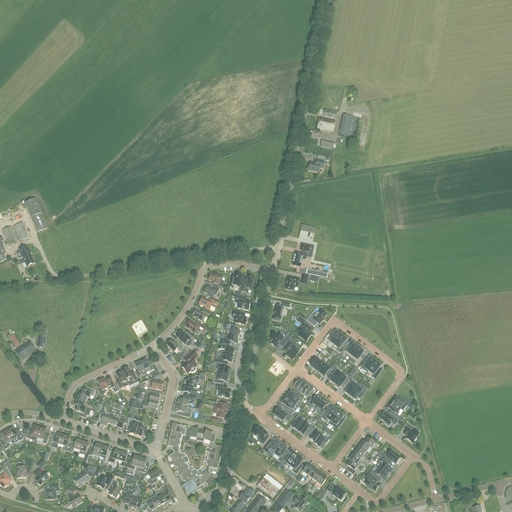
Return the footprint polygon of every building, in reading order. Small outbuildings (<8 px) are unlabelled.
[(327,96),(338,98),(338,100),(343,101),(344,95),(328,91),(327,96)] [(336,119),(337,112),(324,110),(323,117),(336,119)] [(343,116),(339,136),(353,139),(357,119),(343,116)] [(317,129),(333,132),(335,121),(320,118),(317,129)] [(321,147),(333,149),(334,143),(322,140),(321,147)] [(323,169),(324,162),(315,160),(314,164),(310,163),(308,170),(318,173),(319,168),(323,169)] [(49,228),(36,199),(27,203),(39,232),(49,228)] [(23,222),(15,225),(21,241),(28,238),(23,222)] [(18,243),(11,226),(2,230),(10,246),(18,243)] [(308,252),(310,253),(311,246),(301,244),(300,250),(302,251),(301,254),(295,253),(292,267),(300,269),(302,260),(304,261),(306,259),(308,252)] [(21,254),(23,260),(19,262),(21,265),(25,263),(27,268),(34,264),(28,251),(21,254)] [(307,267),(306,272),(319,275),(321,270),(307,267)] [(209,280),(215,282),(214,285),(219,287),(222,288),(224,282),(220,281),(222,277),(217,276),(217,275),(216,274),(215,273),(214,274),(214,275),(211,274),(209,280)] [(235,274),(234,277),(231,276),(228,287),(232,288),(233,286),(239,288),(239,286),(240,286),(242,279),(241,279),(241,276),(240,276),(240,275),(236,274),(236,275),(235,274)] [(247,277),(247,280),(244,279),(241,292),(248,293),(248,289),(252,290),(254,278),(251,278),(252,277),(248,276),(248,277),(247,277)] [(299,279),(287,277),(285,288),(286,289),(286,290),(289,290),(290,289),(292,290),(293,286),(297,287),(299,279)] [(218,290),(219,287),(214,285),(213,288),(211,289),(207,287),(204,293),(209,295),(208,296),(213,298),(213,296),(214,297),(214,295),(216,295),(219,290),(218,290)] [(250,303),(246,302),(246,298),(236,296),(235,301),(239,301),(237,308),(248,310),(250,303)] [(202,298),(199,304),(206,307),(205,308),(209,310),(211,307),(216,309),(217,306),(218,307),(219,303),(211,299),(210,302),(202,298)] [(276,306),(273,320),(281,321),(283,308),(276,306)] [(201,313),(196,310),(195,312),(194,312),(193,314),(193,315),(193,316),(203,322),(206,317),(207,318),(209,314),(203,310),(201,313)] [(314,311),(306,321),(313,326),(316,322),(319,325),(326,315),(320,310),(317,314),(314,311)] [(245,325),(247,318),(244,318),(245,314),(233,312),(233,315),(232,319),(235,320),(235,323),(238,324),(242,325),(245,325)] [(507,315),(501,316),(503,328),(511,326),(511,318),(508,319),(507,315)] [(496,317),(489,318),(491,330),(498,329),(499,335),(504,334),(502,321),(497,322),(496,317)] [(196,326),(190,321),(186,327),(191,331),(194,334),(197,329),(203,333),(206,329),(198,323),(196,326)] [(226,331),(226,335),(237,337),(238,334),(239,334),(240,331),(231,329),(232,326),(225,324),(224,331),(226,331)] [(303,330),(298,336),(306,342),(311,335),(308,333),(312,329),(306,324),(302,329),(303,330)] [(458,330),(456,331),(460,342),(460,343),(464,341),(465,344),(470,342),(467,333),(464,334),(463,329),(462,329),(462,328),(458,330)] [(451,337),(448,338),(450,346),(454,345),(454,344),(460,342),(456,331),(455,331),(455,330),(451,332),(450,332),(451,337)] [(186,336),(181,331),(179,333),(178,333),(177,334),(177,335),(176,336),(185,345),(190,339),(187,336),(186,336)] [(286,345),(290,339),(286,336),(284,339),(278,334),(277,334),(275,332),(271,338),(273,340),(270,343),(276,348),(279,344),(280,345),(283,342),(286,345)] [(334,345),(341,336),(336,332),(332,337),(328,335),(324,341),(327,343),(329,342),(334,345)] [(9,338),(11,341),(15,347),(20,344),(16,338),(14,335),(9,338)] [(237,340),(237,337),(226,335),(224,341),(221,340),(220,343),(228,345),(229,342),(237,344),(238,340),(237,340)] [(444,335),(438,337),(440,344),(439,344),(441,348),(444,347),(446,355),(452,354),(448,341),(446,342),(444,335)] [(499,340),(495,341),(496,348),(508,346),(507,339),(508,339),(508,335),(498,337),(499,340)] [(343,345),(347,340),(341,336),(334,345),(339,349),(337,351),(341,354),(343,351),(346,347),(343,345)] [(22,362),(36,351),(30,341),(15,351),(22,362)] [(176,345),(172,341),(167,345),(174,352),(177,350),(180,352),(184,348),(178,342),(176,345)] [(198,341),(194,346),(199,349),(206,347),(198,341)] [(286,356),(292,361),(298,353),(293,349),(295,346),(289,342),(283,350),(288,353),(286,356)] [(234,350),(230,349),(231,346),(228,345),(220,343),(218,349),(221,350),(220,354),(232,357),(233,354),(234,354),(234,351),(234,350)] [(351,359),(358,349),(358,348),(358,347),(355,345),(354,346),(353,345),(350,349),(347,347),(342,353),(346,356),(346,355),(351,359)] [(508,346),(496,348),(497,355),(501,354),(502,358),(504,358),(510,357),(508,346)] [(360,357),(364,353),(363,352),(363,351),(360,349),(359,349),(358,349),(351,359),(356,362),(355,363),(358,365),(363,359),(360,357)] [(431,351),(424,353),(427,363),(429,363),(429,366),(441,363),(440,357),(433,359),(431,351)] [(187,373),(190,371),(191,373),(193,373),(195,371),(196,369),(195,368),(197,366),(193,361),(197,357),(194,352),(184,360),(187,363),(182,367),(187,373)] [(471,358),(470,352),(460,355),(462,361),(471,358)] [(232,359),(232,357),(220,354),(219,360),(216,360),(215,363),(218,364),(222,365),(223,361),(230,363),(231,363),(232,362),(233,360),(232,359)] [(504,363),(499,364),(500,370),(511,368),(511,362),(511,361),(511,356),(510,357),(504,358),(504,363)] [(315,370),(321,362),(316,358),(310,366),(315,370)] [(367,373),(376,362),(370,358),(367,362),(364,360),(359,367),(367,373)] [(473,364),(471,358),(462,361),(463,366),(473,364)] [(155,365),(153,366),(152,364),(149,365),(146,360),(141,363),(145,371),(146,373),(154,369),(155,372),(158,371),(155,365)] [(278,375),(284,367),(277,362),(271,370),(278,375)] [(320,373),(326,365),(321,362),(315,370),(320,373)] [(377,371),(381,366),(376,362),(367,373),(368,371),(373,375),(372,377),(375,380),(380,374),(377,371)] [(142,372),(145,371),(141,363),(135,365),(138,371),(135,372),(138,377),(141,376),(140,374),(142,373),(142,372)] [(224,365),(222,365),(218,364),(216,370),(218,370),(218,374),(229,376),(230,370),(223,368),(224,365)] [(475,369),(473,364),(463,366),(465,372),(475,369)] [(324,377),(330,369),(326,365),(320,373),(324,377)] [(435,369),(429,371),(430,377),(439,375),(440,375),(438,369),(439,368),(438,365),(434,366),(435,369)] [(511,368),(500,370),(501,376),(506,375),(507,380),(511,379),(511,368)] [(128,369),(122,371),(129,385),(129,386),(138,382),(137,380),(134,374),(131,375),(128,369)] [(334,384),(342,375),(334,369),(331,373),(330,374),(333,376),(329,381),(334,384)] [(476,375),(475,369),(465,372),(466,378),(476,375)] [(129,385),(122,371),(122,372),(123,373),(117,376),(120,381),(117,383),(120,390),(129,385)] [(228,383),(229,376),(218,374),(216,380),(214,379),(213,383),(219,384),(220,381),(228,383)] [(349,381),(342,375),(334,384),(336,386),(335,386),(338,389),(339,388),(343,384),(346,386),(349,381)] [(430,377),(430,378),(432,384),(438,382),(439,385),(443,384),(442,381),(441,381),(439,375),(430,377)] [(161,391),(163,384),(158,383),(157,380),(155,377),(150,381),(148,381),(149,384),(151,384),(151,387),(151,388),(152,388),(152,389),(161,391)] [(199,379),(192,378),(189,377),(188,380),(185,380),(185,381),(184,382),(183,384),(184,385),(184,386),(193,388),(197,389),(197,386),(199,379)] [(104,380),(109,390),(112,389),(112,391),(113,391),(115,393),(119,391),(119,392),(118,393),(122,401),(125,400),(117,385),(114,386),(111,379),(105,382),(104,380)] [(349,381),(346,386),(349,388),(346,391),(345,393),(350,397),(357,387),(354,384),(355,383),(351,379),(349,381)] [(109,390),(104,380),(98,383),(101,389),(98,390),(101,396),(102,399),(105,397),(104,395),(106,394),(106,392),(105,390),(108,389),(109,390)] [(313,387),(307,382),(305,385),(303,383),(302,384),(299,381),(294,387),(304,394),(308,389),(311,391),(313,387)] [(511,382),(502,384),(503,391),(511,389),(511,382)] [(440,389),(433,391),(435,397),(447,394),(444,384),(443,384),(439,385),(440,389)] [(232,393),(231,393),(231,391),(227,390),(227,387),(217,385),(216,390),(220,391),(218,396),(229,399),(230,397),(231,398),(232,393)] [(193,388),(184,386),(183,392),(190,394),(190,398),(195,399),(197,392),(193,391),(193,388)] [(78,393),(78,395),(89,399),(90,396),(94,397),(95,390),(85,387),(85,389),(82,389),(82,390),(81,393),(78,393)] [(368,389),(365,387),(362,391),(357,387),(350,397),(355,400),(357,398),(360,394),(363,396),(368,389)] [(154,392),(146,390),(145,396),(146,397),(145,400),(159,403),(160,397),(153,395),(154,392)] [(288,394),(285,398),(296,405),(300,400),(302,402),(304,398),(298,394),(296,397),(290,393),(289,395),(288,394)] [(447,394),(435,397),(437,403),(444,401),(445,405),(451,403),(450,399),(448,399),(447,394)] [(482,394),(472,397),(473,403),(483,400),(482,394)] [(89,399),(78,395),(76,400),(85,403),(87,398),(89,399)] [(195,399),(190,398),(188,397),(182,396),(182,400),(179,399),(178,405),(187,407),(188,405),(190,405),(190,404),(193,405),(194,402),(195,399)] [(315,410),(322,400),(320,399),(321,398),(319,396),(317,397),(317,396),(312,402),(310,400),(306,405),(311,409),(312,407),(315,410)] [(296,405),(285,398),(283,401),(284,401),(282,404),(288,408),(285,411),(286,411),(291,416),(294,412),(292,411),(296,405)] [(402,402),(396,398),(392,403),(403,411),(406,406),(407,407),(410,404),(404,399),(402,402)] [(84,408),(85,403),(76,400),(75,405),(91,411),(91,410),(84,408)] [(157,410),(159,403),(145,400),(144,404),(142,410),(150,412),(150,408),(157,410)] [(324,402),(322,400),(315,410),(318,412),(317,414),(322,417),(326,412),(323,410),(327,404),(327,403),(325,401),(324,402)] [(483,400),(473,403),(475,408),(485,405),(483,400)] [(403,411),(392,403),(388,408),(394,413),(392,415),(398,420),(400,417),(398,415),(399,414),(399,413),(401,410),(403,411)] [(215,406),(214,413),(217,414),(216,418),(225,420),(228,405),(219,404),(219,406),(215,406)] [(444,410),(440,412),(440,413),(441,417),(442,418),(453,415),(451,409),(453,408),(452,404),(445,406),(446,409),(444,410)] [(89,416),(91,411),(75,405),(75,406),(77,406),(76,412),(81,414),(80,417),(86,419),(87,416),(89,416)] [(187,410),(187,407),(178,405),(176,412),(184,413),(183,417),(190,418),(191,412),(189,412),(189,411),(187,410)] [(485,405),(475,408),(476,414),(486,411),(485,405)] [(329,424),(338,412),(333,408),(328,414),(326,412),(322,417),(321,418),(326,421),(327,419),(331,422),(329,424)] [(109,418),(106,417),(107,414),(104,413),(105,410),(102,409),(98,422),(101,423),(101,425),(107,426),(107,424),(109,418)] [(291,416),(286,411),(284,414),(278,409),(277,410),(276,410),(273,413),(274,414),(273,415),(283,422),(286,418),(288,420),(291,416)] [(486,411),(476,414),(478,419),(488,417),(486,411)] [(339,422),(343,417),(341,415),(342,414),(339,412),(338,412),(329,424),(337,430),(342,424),(339,422)] [(113,426),(116,414),(111,413),(109,418),(107,424),(113,426)] [(383,414),(380,418),(381,418),(380,419),(385,423),(384,424),(388,427),(389,426),(390,427),(392,423),(395,425),(399,420),(392,416),(391,418),(384,413),(383,414)] [(120,421),(121,417),(121,416),(116,414),(113,426),(117,427),(118,427),(119,421),(120,421)] [(453,415),(442,418),(442,421),(443,425),(447,423),(449,428),(456,426),(453,415)] [(128,427),(130,420),(129,422),(124,420),(124,418),(121,417),(120,421),(119,421),(118,427),(117,427),(117,430),(122,432),(124,427),(127,428),(127,427),(128,427)] [(305,423),(297,417),(294,421),(296,423),(293,428),(298,432),(305,423)] [(139,427),(140,424),(140,423),(130,420),(128,427),(131,428),(131,429),(131,430),(130,434),(136,436),(138,428),(139,427)] [(313,429),(305,423),(298,432),(303,436),(307,431),(310,433),(313,429)] [(471,423),(454,428),(456,434),(460,432),(463,433),(462,440),(469,442),(472,431),(469,431),(471,423)] [(146,434),(148,428),(139,425),(140,424),(139,427),(138,428),(136,436),(141,438),(143,433),(146,434)] [(170,433),(168,446),(174,448),(173,451),(175,453),(169,456),(173,464),(176,468),(177,468),(178,469),(177,470),(179,474),(183,482),(184,481),(194,475),(193,473),(197,471),(194,470),(192,466),(190,468),(187,463),(189,461),(187,457),(184,453),(182,454),(179,450),(182,436),(185,436),(187,430),(183,429),(181,429),(181,426),(172,424),(171,431),(172,431),(171,433),(170,433)] [(415,429),(410,425),(404,434),(408,437),(406,439),(412,443),(414,441),(415,441),(417,438),(416,438),(419,434),(413,430),(415,429)] [(37,438),(41,427),(37,426),(37,427),(34,426),(32,432),(28,431),(26,438),(30,440),(31,436),(37,438)] [(45,429),(41,427),(37,438),(43,440),(42,444),(47,445),(49,438),(45,436),(47,430),(44,430),(45,429)] [(254,432),(253,433),(262,440),(260,443),(263,445),(267,440),(264,438),(267,434),(258,427),(256,429),(255,428),(253,431),(254,432)] [(200,442),(202,431),(197,430),(197,429),(192,428),(190,438),(197,439),(196,441),(200,442)] [(309,439),(314,444),(322,434),(315,428),(310,433),(313,435),(309,439)] [(10,430),(7,431),(12,441),(18,438),(20,442),(24,439),(23,437),(20,432),(17,434),(16,434),(13,429),(10,430)] [(12,441),(7,431),(4,433),(4,434),(2,436),(5,440),(4,442),(1,444),(5,450),(9,448),(7,444),(12,441)] [(207,433),(202,431),(200,442),(204,442),(204,441),(210,442),(212,433),(208,432),(207,433)] [(58,444),(61,445),(64,437),(62,436),(62,435),(59,434),(58,435),(57,438),(53,437),(50,447),(56,449),(57,446),(58,446),(58,444)] [(317,448),(318,447),(319,448),(323,443),(326,445),(329,440),(326,438),(321,435),(322,434),(314,444),(315,445),(314,446),(317,448)] [(69,452),(72,442),(69,441),(70,439),(64,437),(61,445),(64,446),(63,448),(64,448),(63,451),(69,453),(69,452)] [(376,445),(378,442),(376,440),(373,438),(371,440),(370,440),(368,438),(367,440),(364,443),(370,447),(371,449),(375,444),(376,445)] [(80,451),(83,442),(77,440),(76,444),(72,442),(69,452),(72,454),(74,449),(80,451)] [(270,451),(274,454),(282,444),(279,441),(278,442),(276,441),(272,446),(269,444),(265,450),(268,453),(270,451)] [(88,459),(92,447),(89,446),(89,444),(83,442),(80,451),(79,454),(85,456),(85,458),(88,459)] [(370,447),(364,443),(363,442),(359,446),(366,452),(370,447)] [(285,447),(285,446),(282,444),(274,454),(280,458),(278,460),(281,462),(285,457),(285,456),(283,454),(287,449),(285,447)] [(99,457),(103,447),(96,445),(96,446),(92,445),(92,447),(88,459),(89,456),(92,457),(93,455),(99,457)] [(204,460),(203,462),(206,463),(205,467),(207,467),(207,469),(208,469),(208,468),(217,469),(218,465),(219,461),(220,456),(219,456),(220,454),(221,454),(221,452),(222,448),(213,446),(212,449),(210,449),(206,448),(206,449),(206,452),(209,453),(208,454),(207,458),(207,460),(204,460)] [(363,456),(366,452),(359,446),(356,451),(363,456)] [(108,464),(112,451),(108,450),(109,449),(103,447),(99,457),(105,459),(104,463),(108,464)] [(119,461),(122,452),(116,451),(115,452),(112,451),(108,464),(108,462),(114,464),(116,460),(119,461)] [(360,461),(363,456),(356,451),(353,455),(360,461)] [(388,455),(386,453),(383,458),(388,462),(390,459),(396,464),(400,459),(391,451),(388,455)] [(127,468),(131,457),(127,456),(128,455),(122,452),(119,461),(122,462),(121,466),(127,468)] [(287,464),(290,467),(298,457),(296,456),(296,454),(294,453),(293,453),(292,453),(288,459),(285,457),(281,462),(281,463),(285,466),(287,464)] [(356,465),(360,461),(353,455),(349,460),(351,461),(356,465)] [(138,468),(141,459),(134,457),(134,458),(131,457),(127,468),(134,470),(135,467),(138,468)] [(300,458),(299,458),(298,457),(290,467),(293,469),(292,471),(296,475),(301,469),(298,467),(303,461),(302,461),(302,459),(300,458)] [(389,468),(392,465),(388,462),(383,458),(380,462),(382,463),(378,468),(388,475),(389,473),(390,473),(392,471),(389,468)] [(147,461),(141,459),(138,468),(141,468),(139,472),(146,474),(149,470),(148,467),(150,464),(146,463),(147,461)] [(17,468),(18,479),(27,478),(26,470),(31,470),(31,461),(25,462),(25,467),(17,468)] [(42,461),(37,465),(40,469),(46,464),(42,461)] [(354,471),(358,466),(356,465),(351,461),(347,466),(351,469),(348,472),(353,476),(356,472),(354,471)] [(308,476),(313,469),(308,465),(303,472),(308,476)] [(92,467),(91,468),(87,467),(86,471),(85,474),(84,474),(74,480),(79,488),(82,486),(82,485),(89,480),(86,476),(87,475),(89,476),(89,477),(93,478),(96,468),(92,467)] [(186,484),(183,486),(189,496),(196,491),(199,490),(196,486),(199,484),(200,486),(206,483),(208,486),(213,483),(211,480),(212,479),(207,472),(208,469),(207,469),(207,467),(205,467),(205,470),(202,471),(201,469),(199,470),(197,471),(193,473),(194,475),(184,481),(186,484)] [(0,477),(0,478),(1,479),(0,479),(0,484),(2,487),(3,487),(4,488),(5,487),(6,487),(11,482),(11,481),(11,480),(8,477),(11,474),(7,468),(3,472),(4,474),(0,477)] [(386,478),(388,475),(378,468),(374,473),(372,471),(369,475),(375,479),(378,476),(385,481),(387,478),(386,478)] [(312,479),(318,472),(313,469),(308,476),(312,479)] [(39,470),(34,474),(38,478),(36,480),(37,482),(37,483),(37,484),(39,484),(40,486),(49,478),(44,473),(43,474),(39,470)] [(148,480),(151,486),(158,482),(157,479),(160,477),(157,471),(149,475),(151,479),(148,480)] [(317,483),(322,476),(318,472),(312,479),(317,483)] [(105,479),(101,477),(97,486),(103,489),(105,485),(109,486),(113,477),(107,475),(105,479)] [(257,487),(273,499),(282,487),(266,475),(257,487)] [(376,484),(378,481),(375,479),(369,475),(366,479),(368,481),(365,485),(368,487),(368,488),(371,490),(372,489),(375,492),(379,486),(376,484)] [(327,479),(322,476),(317,483),(321,486),(327,479)] [(121,491),(115,488),(118,483),(115,481),(113,480),(112,484),(107,491),(110,493),(109,494),(116,499),(121,491)] [(51,490),(45,490),(46,500),(56,500),(56,492),(59,492),(58,485),(51,486),(51,490)] [(346,494),(342,491),(342,490),(339,488),(338,488),(336,490),(334,489),(334,488),(330,486),(326,491),(330,494),(331,492),(334,494),(333,495),(336,498),(337,497),(341,500),(342,500),(344,497),(344,496),(346,494)] [(171,501),(174,500),(167,487),(162,490),(164,494),(161,495),(163,497),(162,498),(166,503),(165,503),(167,506),(172,503),(171,501)] [(248,488),(244,493),(250,498),(254,493),(248,488)] [(78,495),(74,498),(73,495),(74,495),(75,491),(67,489),(66,493),(68,494),(68,497),(69,500),(69,501),(73,508),(82,502),(78,495)] [(282,508),(292,495),(286,490),(276,503),(282,508)] [(132,499),(133,497),(132,497),(133,493),(129,492),(129,493),(127,493),(127,492),(124,491),(121,501),(124,502),(124,504),(130,506),(132,499)] [(247,501),(250,498),(244,493),(243,492),(243,493),(240,496),(241,497),(239,499),(240,499),(239,500),(244,505),(246,506),(249,502),(247,501)] [(161,506),(155,495),(150,498),(152,501),(153,503),(156,509),(156,508),(161,506)] [(163,497),(161,495),(157,498),(155,495),(161,506),(165,503),(166,503),(162,498),(163,497)] [(258,496),(247,510),(245,509),(248,511),(259,511),(267,502),(258,496)] [(142,498),(139,497),(139,499),(133,497),(132,499),(130,506),(129,508),(136,510),(138,504),(142,505),(142,503),(142,498)] [(298,498),(296,500),(294,503),(296,505),(294,507),(299,511),(300,511),(308,503),(301,498),(300,499),(298,498)] [(239,511),(240,511),(244,505),(239,500),(229,511),(239,511)] [(153,503),(152,501),(142,506),(142,509),(143,511),(144,511),(150,509),(151,511),(155,511),(158,511),(156,508),(156,509),(153,503)] [(271,511),(279,511),(282,508),(276,503),(270,511),(271,511)]
